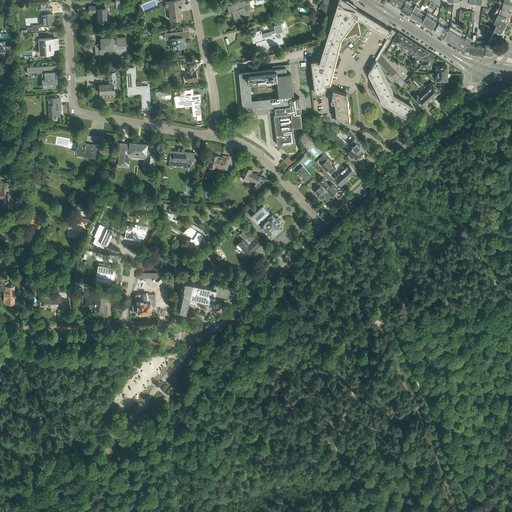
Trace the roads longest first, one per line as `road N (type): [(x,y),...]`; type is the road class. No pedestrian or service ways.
road 1 (residential): [(211,135),(76,110),(67,0)]
road 2 (unclassified): [(53,511),(200,336)]
road 3 (tertiary): [(323,225),(491,73)]
road 4 (tertiary): [(0,338),(200,336)]
road 5 (tertiary): [(200,336),(323,225)]
road 6 (residential): [(323,225),(268,164),(211,135)]
road 7 (residential): [(211,135),(214,98),(193,0)]
road 8 (tertiary): [(380,9),(491,73)]
